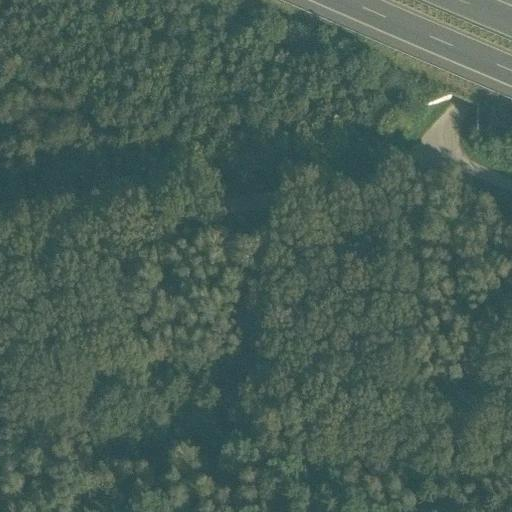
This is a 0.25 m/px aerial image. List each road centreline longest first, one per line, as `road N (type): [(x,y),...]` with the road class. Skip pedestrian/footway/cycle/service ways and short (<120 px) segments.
road 1 (track): [(426,149),(353,188),(0,236)]
road 2 (motorway): [(326,0),(511,80)]
road 3 (track): [(426,149),(511,57)]
